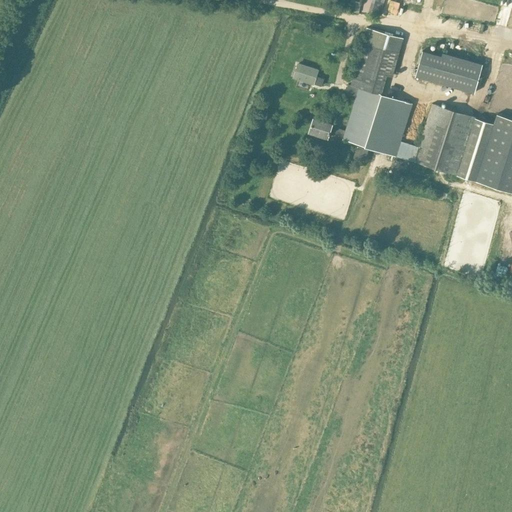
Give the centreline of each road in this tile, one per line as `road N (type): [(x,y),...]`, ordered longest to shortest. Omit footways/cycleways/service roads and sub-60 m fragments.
road 1 (track): [(511,46),(263,0)]
road 2 (track): [(416,29),(400,83),(479,107),(495,43)]
